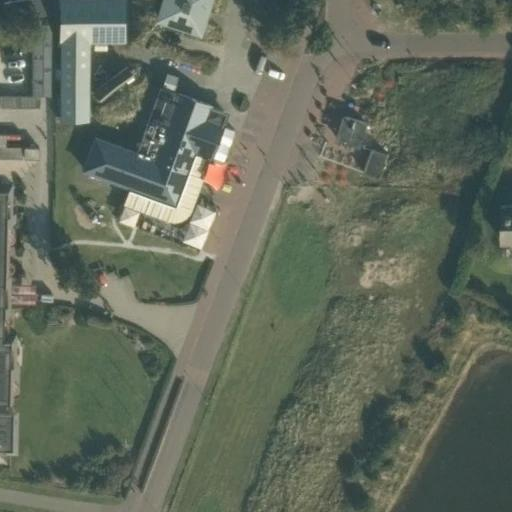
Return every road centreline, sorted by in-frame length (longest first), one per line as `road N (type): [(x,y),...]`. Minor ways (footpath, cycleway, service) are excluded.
road 1 (tertiary): [(146,511),(303,84),(314,61),(341,40)]
road 2 (residential): [(341,40),(511,41)]
